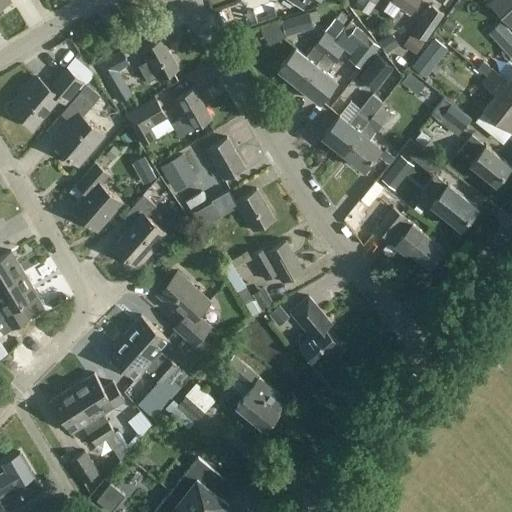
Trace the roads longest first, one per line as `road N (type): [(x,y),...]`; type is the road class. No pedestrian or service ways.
road 1 (residential): [(431,351),(342,250),(192,0)]
road 2 (residential): [(0,151),(93,305),(0,405)]
road 3 (tertiary): [(303,511),(431,351)]
road 4 (tertiary): [(431,351),(511,253)]
